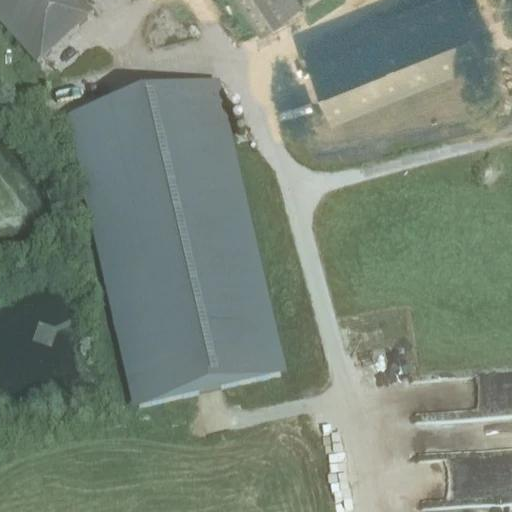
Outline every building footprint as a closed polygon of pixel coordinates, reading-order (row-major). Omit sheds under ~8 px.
[(0,0),(0,25),(38,67),(93,17),(77,0),(0,0)] [(237,0),(260,34),(303,4),(299,0),(237,0)] [(330,117),(481,57),(458,0),(434,0),(304,52),(330,117)] [(286,378),(219,85),(65,120),(132,414),(286,378)] [(405,336),(402,337),(401,328),(393,329),(397,367),(408,366),(405,336)] [(440,461),(383,463),(384,501),(439,499),(439,474),(441,474),(440,461)]
